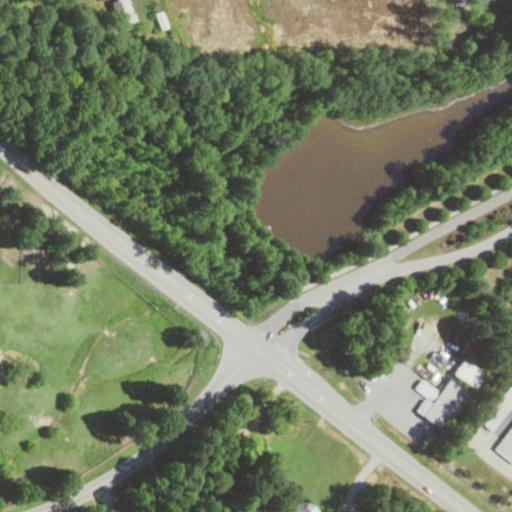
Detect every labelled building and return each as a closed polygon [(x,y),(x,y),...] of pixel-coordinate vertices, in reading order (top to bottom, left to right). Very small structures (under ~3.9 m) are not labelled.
[(115,0),(116,1),(111,3),(114,16),(119,14),(124,29),(134,26),(125,0),(115,0)] [(450,373),(471,389),(483,373),(462,357),(450,373)] [(469,391),(447,377),(429,404),(421,399),(413,412),(443,431),(469,391)] [(511,404),(511,380),(480,425),(492,433),(511,404)] [(511,463),(511,426),(494,451),(511,463)] [(248,471),(233,463),(221,488),(237,495),(248,471)] [(307,511),(291,497),(279,510),(281,511),(307,511)]
